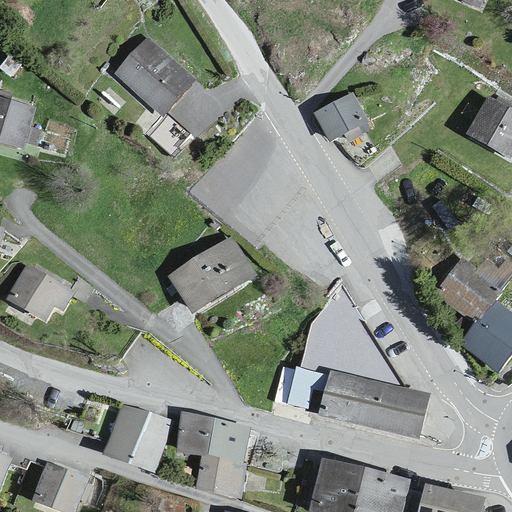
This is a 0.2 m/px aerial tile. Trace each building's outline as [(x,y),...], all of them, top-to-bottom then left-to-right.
[(201,85),(153,41),(124,72),(172,116),(201,85)] [(356,97),(322,118),(338,144),(372,124),(356,97)] [(42,110),(0,99),(0,142),(32,150),(42,110)] [(511,111),(493,102),(476,136),(511,154),(511,111)] [(260,279),(235,240),(177,278),(202,317),(260,279)] [(483,325),(505,295),(465,266),(443,295),(483,325)] [(79,292),(33,269),(17,300),(55,320),(62,306),(70,310),(79,292)] [(511,363),(511,315),(502,307),(469,347),(503,375),(511,363)] [(275,398),(321,412),(332,373),(286,360),(275,398)] [(429,439),(437,398),(376,385),(378,375),(363,372),(361,378),(337,373),(336,378),(327,417),(429,439)] [(174,423),(126,408),(110,456),(158,471),(174,423)] [(241,494),(255,430),(192,417),(184,453),(209,458),(204,486),(241,494)] [(0,492),(6,494),(16,457),(0,452),(0,492)] [(413,511),(421,484),(332,462),(319,511),(413,511)] [(81,511),(92,480),(53,467),(42,501),(75,511),(81,511)] [(496,511),(499,500),(458,492),(442,489),(437,511),(496,511)]
